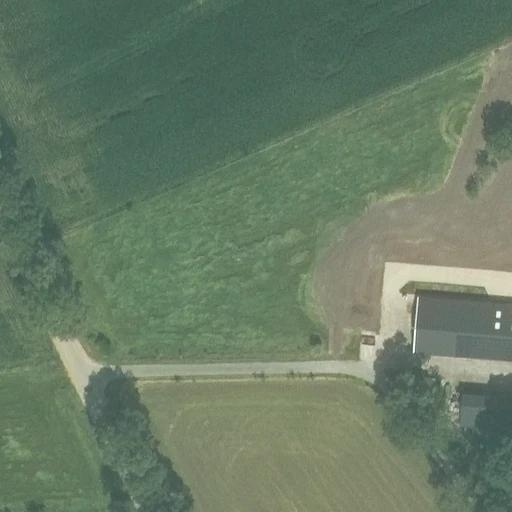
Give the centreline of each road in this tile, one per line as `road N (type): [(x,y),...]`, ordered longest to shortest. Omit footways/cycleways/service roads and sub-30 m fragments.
road 1 (unknown): [(84,375),(375,382),(464,486),(511,500)]
road 2 (unclassified): [(150,511),(0,199)]
